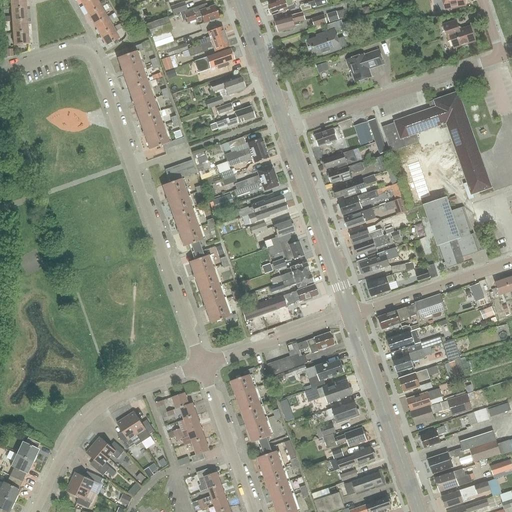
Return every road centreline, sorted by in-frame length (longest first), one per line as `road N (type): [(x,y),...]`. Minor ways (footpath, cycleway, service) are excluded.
road 1 (residential): [(200,366),(90,55),(79,49),(0,71)]
road 2 (residential): [(33,511),(66,443),(99,407),(200,366)]
road 3 (residential): [(285,131),(500,57)]
road 4 (residential): [(419,511),(350,314)]
road 5 (residential): [(350,314),(285,131)]
road 6 (residential): [(511,262),(350,314)]
road 7 (residential): [(200,366),(350,314)]
road 8 (residential): [(251,511),(200,366)]
road 9 (residential): [(285,131),(239,0)]
